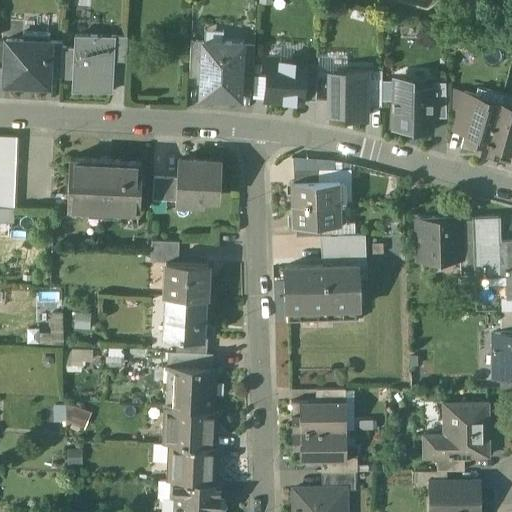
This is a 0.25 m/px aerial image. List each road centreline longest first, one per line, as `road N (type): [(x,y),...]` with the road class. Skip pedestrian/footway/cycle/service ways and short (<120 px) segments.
road 1 (residential): [(248,127),(264,511)]
road 2 (residential): [(248,127),(341,144),(511,194)]
road 3 (residential): [(0,116),(248,127)]
